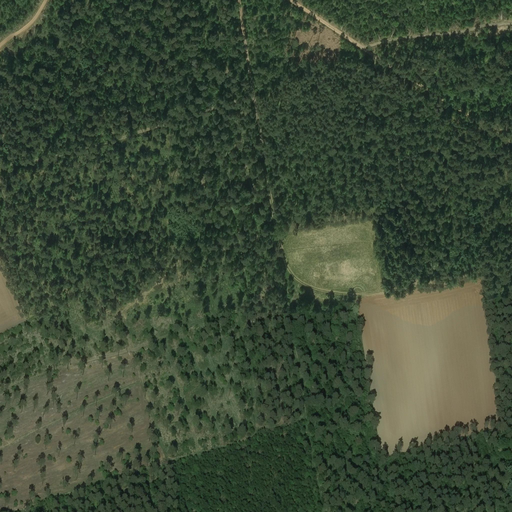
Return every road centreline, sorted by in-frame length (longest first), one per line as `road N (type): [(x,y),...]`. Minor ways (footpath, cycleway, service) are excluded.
road 1 (track): [(286,257),(239,0)]
road 2 (track): [(421,288),(400,142),(377,54)]
road 3 (track): [(286,257),(295,279),(329,294),(395,293),(479,277)]
road 4 (track): [(362,44),(511,140)]
road 5 (track): [(362,44),(511,18)]
